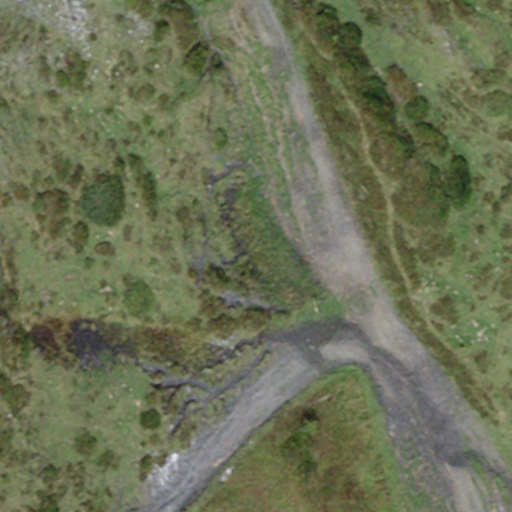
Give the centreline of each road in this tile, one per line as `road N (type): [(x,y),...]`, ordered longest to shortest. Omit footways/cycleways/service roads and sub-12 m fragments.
road 1 (track): [(247,0),(370,315)]
road 2 (track): [(464,511),(370,315)]
